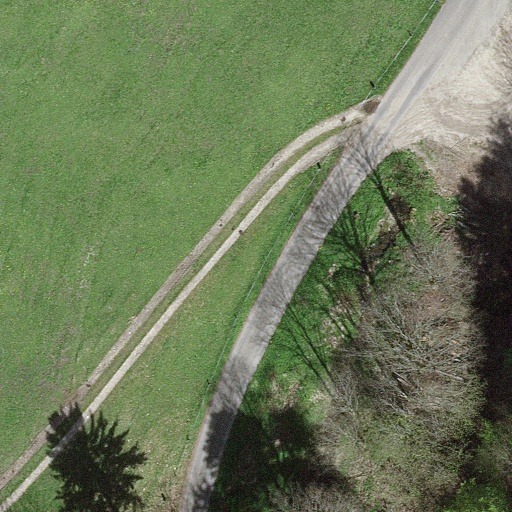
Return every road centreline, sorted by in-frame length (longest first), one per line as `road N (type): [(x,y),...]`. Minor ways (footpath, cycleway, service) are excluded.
road 1 (unclassified): [(193,511),(217,427),(305,237),(469,0)]
road 2 (track): [(398,110),(314,143),(277,168),(0,498)]
road 3 (track): [(465,511),(511,299)]
